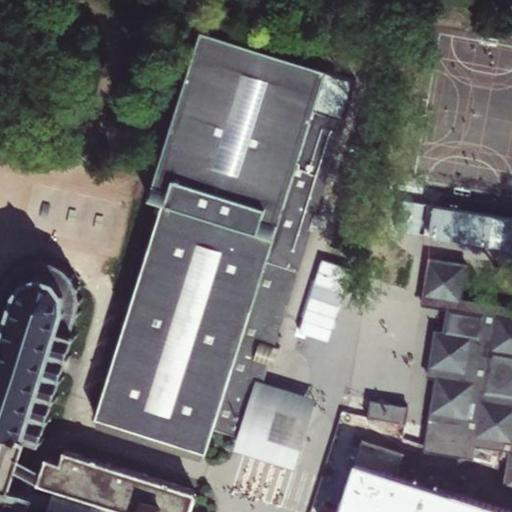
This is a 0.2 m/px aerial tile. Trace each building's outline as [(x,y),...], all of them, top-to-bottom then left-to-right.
[(146,190),(160,194),(267,229),(259,256),(291,267),(319,180),(339,116),(312,107),(310,112),(308,111),(304,110),(318,66),(196,28),(191,44),(152,171),(146,190)] [(207,423),(239,433),(258,373),(264,353),(291,267),(259,256),(267,229),(160,194),(148,231),(101,377),(91,410),(199,444),(207,423)] [(82,308),(79,307),(81,299),(81,291),(80,283),(77,275),(72,269),(67,263),(60,258),(53,255),(37,254),(22,259),(15,264),(10,269),(3,284),(1,283),(0,285),(0,511),(97,511),(101,499),(128,508),(139,511),(192,511),(200,488),(65,446),(62,457),(46,453),(38,479),(71,490),(63,511),(36,511),(0,500),(0,491),(3,481),(12,484),(28,434),(34,436),(41,438),(82,308)] [(469,262),(432,255),(425,301),(449,305),(445,329),(438,328),(430,373),(438,374),(430,424),(416,422),(418,406),(373,398),(372,409),(363,459),(376,461),(374,469),(370,468),(362,511),(409,511),(415,475),(407,474),(412,445),(444,450),(464,453),(459,482),(505,490),(506,483),(511,484),(511,304),(463,296),(469,262)] [(258,373),(239,433),(235,447),(361,475),(363,459),(372,409),(258,373)] [(126,511),(128,508),(101,499),(97,511),(126,511)]
